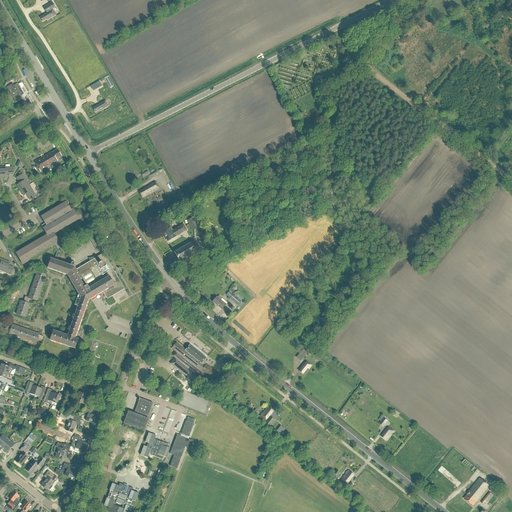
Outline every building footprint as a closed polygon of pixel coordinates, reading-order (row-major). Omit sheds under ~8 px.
[(47,13),(40,17),(43,22),(56,15),(53,10),(52,10),(52,9),(55,7),(52,2),(43,7),(46,13),(46,12),(47,13)] [(20,96),(24,94),(22,91),(18,84),(14,86),(13,84),(7,87),(15,102),(22,99),(20,96)] [(93,108),(95,113),(100,110),(100,111),(109,106),(106,100),(93,108)] [(52,153),(56,160),(61,156),(57,150),(52,153)] [(48,155),(54,165),(57,162),(56,160),(52,153),(51,152),(48,154),(49,155),(48,155)] [(44,156),(50,167),(54,165),(48,155),(47,156),(46,155),(44,156)] [(41,160),(46,169),(50,167),(44,156),(41,158),(42,159),(41,160)] [(41,172),(46,169),(41,160),(39,160),(39,159),(35,162),(41,172)] [(0,167),(0,175),(0,178),(6,178),(6,174),(13,174),(12,167),(0,167)] [(17,185),(20,190),(29,185),(23,174),(17,178),(20,183),(17,185)] [(142,198),(159,189),(155,181),(148,185),(148,187),(139,192),(142,198)] [(30,200),(36,196),(29,185),(20,190),(24,196),(26,194),(30,200)] [(80,298),(80,300),(77,299),(74,305),(76,306),(77,307),(75,314),(73,315),(73,314),(72,318),(73,319),(70,327),(69,327),(68,327),(67,330),(68,330),(69,331),(67,335),(53,330),(50,340),(75,349),(78,339),(75,338),(88,300),(102,291),(107,299),(124,289),(107,259),(109,258),(106,252),(76,270),(74,267),(73,267),(75,263),(72,262),(70,266),(57,261),(60,252),(55,244),(57,243),(59,242),(54,234),(82,217),(79,212),(76,214),(73,209),(71,210),(66,202),(41,217),(45,223),(41,225),(47,235),(16,253),(23,264),(28,262),(27,260),(53,245),(57,252),(54,260),(51,259),(47,268),(67,275),(80,298)] [(193,217),(187,221),(193,231),(199,227),(193,217)] [(168,242),(187,230),(183,224),(172,231),(169,226),(161,231),(168,242)] [(97,250),(103,247),(94,232),(88,236),(97,250)] [(197,251),(198,247),(196,243),(192,242),(174,252),(176,257),(179,261),(197,251)] [(0,269),(11,274),(13,268),(8,266),(10,263),(0,258),(0,269)] [(37,272),(35,278),(44,281),(46,275),(47,272),(42,271),(41,273),(37,272)] [(35,278),(32,285),(42,288),(44,281),(35,278)] [(32,285),(30,291),(39,294),(42,288),(32,285)] [(30,291),(28,298),(30,298),(37,301),(39,294),(30,291)] [(230,298),(238,305),(241,301),(233,294),(230,298)] [(222,309),(227,303),(222,298),(221,300),(217,297),(213,302),(222,309)] [(21,301),(18,308),(28,311),(30,304),(28,303),(23,302),(21,301)] [(25,317),(28,311),(18,308),(16,314),(25,317)] [(12,326),(10,331),(9,334),(16,336),(19,327),(12,325),(12,326)] [(19,327),(16,336),(22,338),(25,329),(19,327)] [(25,329),(22,338),(29,341),(32,331),(25,329)] [(32,331),(29,341),(35,343),(36,340),(38,335),(39,334),(32,331)] [(189,378),(194,373),(206,382),(209,378),(212,380),(218,373),(203,361),(206,358),(190,344),(186,349),(177,342),(172,348),(176,351),(172,356),(175,358),(171,364),(189,378)] [(303,349),(299,354),(303,358),(307,353),(303,349)] [(304,375),(312,365),(306,361),(298,371),(304,375)] [(2,364),(0,367),(0,369),(8,373),(10,367),(2,364)] [(0,376),(6,379),(8,373),(0,369),(0,376)] [(0,389),(1,390),(4,391),(6,386),(14,389),(15,386),(13,385),(6,382),(5,385),(3,385),(0,383),(0,389)] [(30,394),(34,395),(37,387),(34,386),(35,384),(30,382),(25,394),(29,396),(30,394)] [(37,387),(34,395),(39,397),(38,399),(42,400),(46,388),(41,386),(40,388),(37,387)] [(43,401),(47,402),(46,403),(51,405),(52,402),(55,394),(52,392),(53,390),(48,389),(43,401)] [(89,398),(91,391),(84,389),(82,393),(79,392),(77,398),(78,398),(76,403),(83,405),(85,397),(89,398)] [(55,394),(52,402),(57,404),(56,406),(59,407),(64,395),(59,393),(58,395),(55,394)] [(128,411),(123,423),(144,431),(148,419),(147,418),(153,403),(139,398),(138,400),(139,400),(134,413),(128,411)] [(265,420),(273,411),(267,407),(260,416),(265,420)] [(96,423),(99,417),(91,414),(92,411),(85,408),(82,415),(87,417),(85,421),(91,423),(92,422),(96,423)] [(81,419),(74,416),(68,414),(66,418),(69,419),(69,420),(67,426),(68,426),(66,431),(72,433),(76,425),(78,426),(81,419)] [(194,424),(193,424),(195,420),(188,417),(186,421),(181,434),(189,437),(194,424)] [(270,417),(265,423),(270,426),(272,423),(272,424),(275,421),(270,417)] [(384,417),(379,423),(384,427),(388,421),(384,417)] [(285,429),(281,426),(276,432),(280,436),(285,429)] [(390,438),(394,432),(389,427),(381,437),(385,440),(388,437),(390,438)] [(147,458),(149,454),(162,459),(163,456),(166,457),(170,448),(167,447),(168,444),(154,439),(156,435),(148,433),(145,442),(148,443),(146,447),(143,446),(140,455),(147,458)] [(3,434),(0,437),(0,439),(5,444),(9,439),(3,434)] [(170,454),(174,455),(170,466),(177,469),(181,459),(186,445),(188,439),(177,435),(174,442),(170,454)] [(72,443),(71,446),(76,448),(81,450),(82,449),(86,451),(88,444),(80,441),(79,441),(81,438),(74,436),(72,443)] [(9,439),(5,444),(11,449),(15,444),(9,439)] [(63,444),(56,442),(55,445),(58,446),(56,453),(57,453),(56,458),(62,460),(65,452),(68,453),(70,446),(63,444)] [(5,444),(1,449),(7,453),(11,449),(5,444)] [(25,454),(30,448),(25,444),(20,450),(23,452),(15,461),(21,466),(28,456),(25,454)] [(40,467),(45,462),(42,459),(40,458),(38,460),(36,463),(33,460),(26,470),(31,474),(38,465),(40,467)] [(470,476),(474,471),(460,459),(456,463),(470,476)] [(64,463),(61,470),(66,472),(65,476),(71,478),(71,480),(73,481),(74,481),(75,479),(78,472),(70,469),(71,466),(69,465),(64,464),(64,463)] [(346,484),(354,475),(348,470),(341,480),(346,484)] [(57,478),(49,471),(45,475),(47,477),(41,485),(46,489),(47,488),(51,491),(54,486),(52,485),(57,478)] [(473,506),(490,486),(480,478),(467,494),(468,494),(464,499),(473,506)] [(110,491),(107,498),(104,505),(108,507),(107,511),(108,511),(131,511),(132,511),(132,510),(133,508),(132,508),(135,501),(136,501),(138,494),(137,493),(132,491),(132,490),(133,489),(128,487),(127,488),(124,487),(124,485),(119,484),(119,486),(114,484),(112,484),(110,491)] [(19,502),(17,500),(16,499),(19,495),(13,491),(8,498),(11,500),(6,506),(12,510),(15,507),(19,502)] [(489,492),(481,503),(483,505),(485,503),(487,504),(494,496),(489,492)] [(26,511),(29,510),(28,509),(30,505),(26,501),(20,507),(23,510),(21,511),(26,511)]
